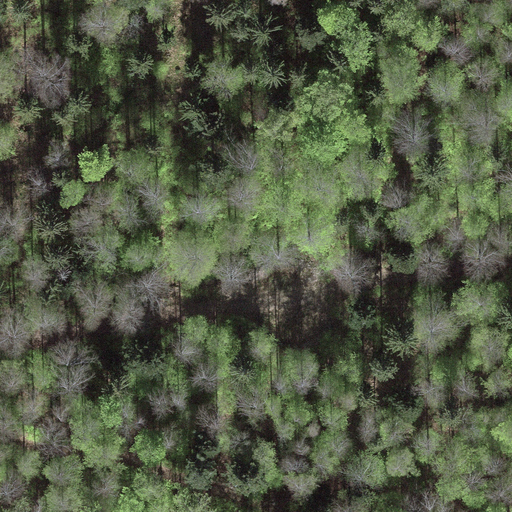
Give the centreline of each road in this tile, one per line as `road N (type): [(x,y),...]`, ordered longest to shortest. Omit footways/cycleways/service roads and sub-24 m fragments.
road 1 (track): [(0,343),(511,261)]
road 2 (track): [(0,433),(285,511)]
